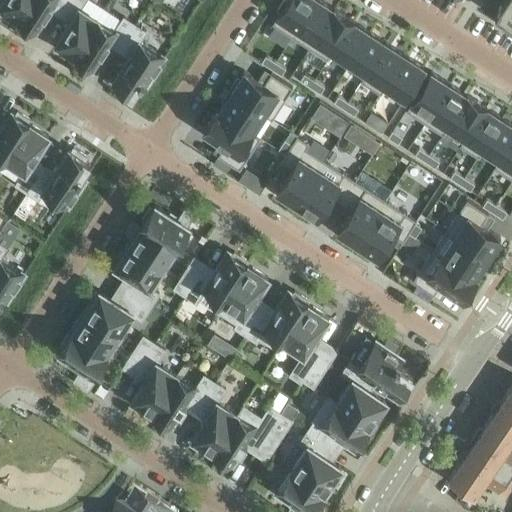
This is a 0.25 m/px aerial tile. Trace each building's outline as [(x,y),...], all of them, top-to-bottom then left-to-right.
[(1,0),(0,3),(0,4),(18,16),(28,0),(1,0)] [(52,5),(62,11),(68,0),(28,0),(18,16),(20,17),(18,20),(31,28),(32,26),(37,28),(52,5)] [(57,41),(75,53),(101,14),(83,2),(84,0),(68,0),(62,11),(72,18),(57,41)] [(280,10),(273,22),(292,34),(313,0),(282,0),(277,9),(280,10)] [(323,0),(313,0),(292,34),(309,45),(334,7),(323,0)] [(511,0),(488,0),(486,5),(511,21),(511,0)] [(334,7),(309,45),(329,59),(334,50),(332,49),(352,18),(335,6),(334,7)] [(109,42),(119,48),(137,20),(125,13),(118,25),(101,14),(75,53),(77,54),(75,57),(88,65),(90,62),(94,65),(109,42)] [(352,18),(332,49),(334,50),(349,60),(369,30),(354,20),(354,19),(352,18)] [(137,20),(119,48),(129,55),(114,78),(117,80),(115,83),(129,92),(130,89),(134,91),(142,78),(148,81),(152,74),(152,75),(165,55),(141,39),(148,28),(137,20)] [(350,60),(347,65),(364,75),(386,41),(369,30),(349,60),(350,60)] [(364,75),(361,79),(381,92),(384,89),(382,87),(404,52),(386,41),(364,75)] [(404,52),(382,87),(384,89),(402,100),(424,65),(404,52)] [(266,54),(262,60),(272,67),(276,60),(266,54)] [(276,60),(272,67),(282,74),(286,67),(276,60)] [(239,76),(230,89),(263,111),(272,117),(293,85),(271,72),(265,82),(258,78),(245,69),(240,77),(239,76)] [(432,70),(407,109),(425,121),(451,82),(432,70)] [(305,71),(301,78),(311,85),(315,78),(305,71)] [(315,78),(311,85),(321,92),(325,85),(315,78)] [(451,82),(425,121),(444,133),(449,125),(448,124),(468,94),(467,93),(451,82)] [(220,108),(219,109),(251,130),(263,111),(230,89),(223,99),(225,100),(220,108)] [(468,94),(448,124),(449,125),(465,136),(466,136),(486,105),(467,92),(467,93),(468,94)] [(339,94),(334,100),(344,107),(349,100),(339,94)] [(349,100),(344,107),(355,114),(359,107),(349,100)] [(465,136),(460,144),(479,156),(484,148),(483,147),(503,116),(487,106),(487,105),(486,105),(466,136),(465,136)] [(218,107),(204,128),(226,143),(220,153),(241,166),(260,136),(253,131),(251,130),(219,109),(220,108),(218,107)] [(0,163),(2,165),(7,158),(30,122),(29,121),(31,118),(18,110),(16,113),(12,110),(0,129),(0,163)] [(380,115),(373,125),(382,130),(388,120),(380,115)] [(511,122),(503,116),(483,147),(484,148),(500,158),(511,139),(511,122)] [(30,122),(7,158),(24,169),(20,176),(16,182),(28,189),(44,164),(34,158),(49,134),(30,122)] [(352,122),(344,134),(359,143),(366,131),(352,122)] [(393,129),(389,135),(400,142),(404,135),(393,129)] [(291,166),(277,189),(282,192),(280,194),(294,204),(324,158),(307,147),(310,142),(298,134),(281,159),(291,166)] [(285,138),(279,148),(286,152),(292,142),(285,138)] [(500,158),(494,166),(511,177),(511,139),(500,158)] [(44,164),(28,189),(39,196),(44,187),(69,203),(82,183),(81,183),(84,179),(86,176),(81,173),(89,160),(86,158),(88,155),(75,146),(73,149),(69,147),(54,171),(44,164)] [(420,146),(415,153),(425,159),(430,153),(420,146)] [(430,153),(425,159),(436,166),(440,159),(430,153)] [(324,158),(294,204),(311,214),(312,212),(317,215),(331,193),(341,199),(355,178),(324,158)] [(456,169),(451,176),(462,182),(466,175),(456,169)] [(258,173),(250,185),(260,192),(268,179),(258,173)] [(466,175),(462,182),(472,189),(476,182),(466,175)] [(352,206),(338,228),(343,231),(341,234),(356,243),(385,197),(355,178),(341,199),(352,206)] [(385,197),(356,243),(372,254),(374,251),(378,254),(393,232),(403,239),(409,231),(415,221),(417,218),(385,197)] [(447,227),(447,228),(470,245),(489,258),(491,255),(498,245),(496,244),(501,236),(482,223),(489,212),(467,197),(447,227)] [(487,197),(483,204),(493,210),(498,203),(487,197)] [(145,219),(143,222),(177,244),(190,225),(188,223),(197,210),(187,204),(179,217),(156,203),(153,208),(150,206),(143,218),(145,219)] [(498,203),(493,210),(503,217),(508,210),(498,203)] [(415,221),(409,231),(416,235),(422,225),(415,221)] [(128,241),(127,242),(163,265),(177,244),(143,222),(141,225),(138,224),(133,233),(135,234),(130,243),(128,241)] [(435,246),(434,247),(458,264),(475,275),(475,274),(476,273),(481,266),(483,267),(489,258),(470,245),(447,228),(435,246)] [(133,276),(126,288),(151,304),(160,291),(151,285),(163,265),(127,242),(127,243),(129,244),(124,253),(121,251),(115,260),(118,262),(116,264),(133,276)] [(0,244),(0,297),(2,294),(7,298),(12,291),(12,292),(25,272),(1,256),(6,248),(0,244)] [(434,247),(413,279),(434,293),(441,282),(463,297),(477,275),(475,274),(476,273),(459,262),(435,246),(434,247)] [(233,253),(228,249),(212,274),(203,267),(186,293),(197,300),(205,288),(224,300),(249,263),(247,262),(249,259),(235,250),(233,253)] [(192,260),(175,286),(186,293),(203,267),(192,260)] [(235,325),(246,332),(263,306),(253,300),(269,276),(249,263),(224,300),(218,310),(219,311),(220,310),(238,321),(235,325)] [(85,307),(85,308),(121,331),(133,312),(143,318),(151,304),(126,288),(118,300),(100,289),(99,291),(96,290),(90,299),(93,300),(87,309),(85,307)] [(278,349),(284,340),(309,302),(308,301),(310,298),(296,289),(294,292),(289,289),(273,313),(263,306),(246,332),(257,339),(260,336),(278,347),(277,348),(278,349)] [(313,339),(329,315),(309,302),(285,340),(303,352),(290,372),(301,380),(303,377),(323,346),(313,339)] [(75,328),(73,331),(107,353),(121,331),(85,308),(84,309),(86,310),(81,318),(78,317),(72,326),(75,328)] [(107,353),(73,331),(71,334),(69,332),(61,344),(63,346),(60,350),(83,365),(74,379),(89,388),(98,373),(95,371),(107,353)] [(141,336),(125,362),(137,369),(153,343),(141,336)] [(356,351),(351,359),(360,365),(359,365),(376,377),(375,377),(398,393),(413,371),(399,362),(393,358),(397,352),(377,339),(365,357),(356,351)] [(146,375),(133,397),(153,411),(176,374),(156,362),(164,349),(153,343),(137,369),(146,375)] [(324,346),(303,377),(314,384),(334,353),(324,346)] [(353,378),(338,400),(337,400),(371,423),(387,399),(374,390),(369,387),(375,377),(376,377),(359,365),(360,365),(351,359),(343,371),(353,378)] [(189,399),(198,405),(214,380),(203,373),(195,386),(176,374),(153,411),(154,411),(152,414),(166,423),(168,420),(173,424),(189,399)] [(193,436),(213,450),(238,412),(217,400),(225,387),(214,380),(198,405),(209,412),(193,436)] [(511,383),(449,476),(475,494),(484,480),(499,490),(499,489),(507,494),(511,485),(511,478),(508,476),(511,470),(511,439),(511,440),(511,438),(511,383)] [(315,419),(308,429),(334,446),(340,436),(355,446),(359,441),(361,443),(370,429),(368,427),(371,423),(337,400),(338,400),(329,394),(313,418),(315,419)] [(214,450),(213,453),(227,462),(228,460),(234,463),(249,438),(260,445),(282,411),(269,403),(261,415),(243,404),(244,403),(243,402),(237,412),(238,412),(213,450),(214,450)] [(282,411),(260,445),(270,451),(291,417),(282,411)] [(308,444),(292,467),(326,490),(342,466),(327,455),(334,446),(308,429),(301,439),(308,444)] [(326,490),(292,467),(277,490),(309,511),(310,511),(314,507),(317,509),(326,495),(323,494),(326,490)] [(121,511),(164,511),(167,508),(152,498),(147,505),(136,497),(129,509),(125,507),(121,511)]
